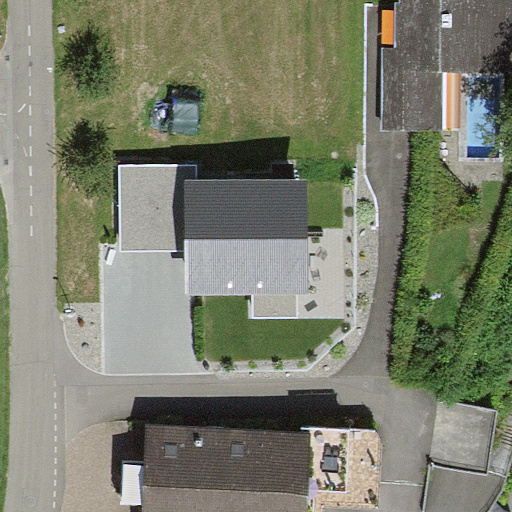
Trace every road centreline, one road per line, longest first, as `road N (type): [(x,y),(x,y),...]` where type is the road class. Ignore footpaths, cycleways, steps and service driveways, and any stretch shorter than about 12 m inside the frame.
road 1 (residential): [(40,399),(89,408),(385,404),(399,418),(404,442),(394,511)]
road 2 (tertiary): [(31,128),(40,399)]
road 3 (tertiary): [(29,0),(31,128)]
